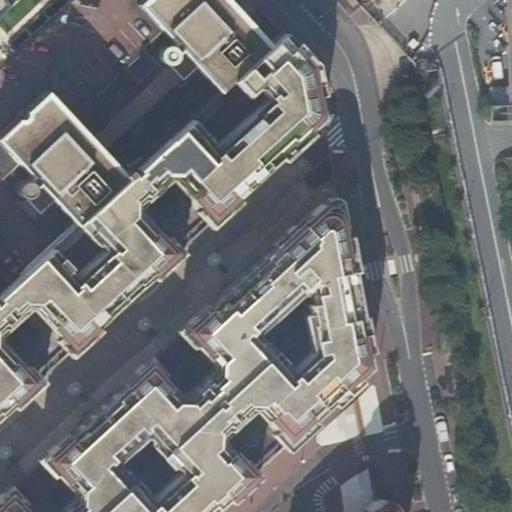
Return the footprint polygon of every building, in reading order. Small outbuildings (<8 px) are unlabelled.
[(0,0),(0,10),(10,0),(0,0)] [(197,69),(220,93),(269,48),(224,0),(143,0),(143,1),(141,2),(140,6),(143,10),(173,44),(169,48),(162,48),(158,52),(157,57),(159,60),(162,63),(164,64),(167,64),(182,82),(197,69)] [(76,226),(0,296),(0,418),(38,383),(8,350),(3,350),(0,346),(0,330),(2,329),(8,329),(20,318),(20,312),(27,306),(35,306),(42,314),(40,319),(71,353),(124,304),(177,254),(147,220),(142,220),(134,212),(135,204),(141,200),(147,200),(159,189),(159,183),(165,176),(174,177),(180,185),(179,190),(210,224),(276,163),(323,119),(317,84),(314,67),(303,56),(284,35),(269,48),(220,93),(131,175),(76,226)] [(54,202),(76,226),(131,175),(126,170),(120,174),(50,98),(48,96),(46,95),(44,95),(41,96),(0,133),(0,144),(30,177),(27,181),(25,181),(24,181),(23,180),(21,181),(20,181),(19,182),(18,182),(17,183),(16,184),(15,186),(15,187),(15,188),(15,189),(14,190),(15,191),(15,192),(16,193),(16,194),(17,196),(18,196),(19,197),(21,198),(22,198),(25,198),(40,215),(54,202)] [(0,511),(215,511),(253,477),(231,452),(228,455),(217,443),(217,437),(225,430),(231,432),(244,419),(243,413),(249,407),(257,407),(267,419),(264,422),(286,446),(335,402),(371,370),(356,290),(339,204),(325,199),(254,265),(181,332),(204,357),(207,354),(218,366),(218,372),(211,379),(206,378),(194,389),(194,395),(186,401),(179,400),(169,389),(171,387),(149,362),(97,410),(42,461),(65,485),(68,483),(79,494),(79,500),(71,507),(66,506),(60,511),(28,511),(9,491),(0,499),(0,511)] [(249,426),(236,437),(247,449),(253,449),(259,443),(258,436),(249,426)] [(396,511),(396,510),(373,503),(363,511),(396,511)]
